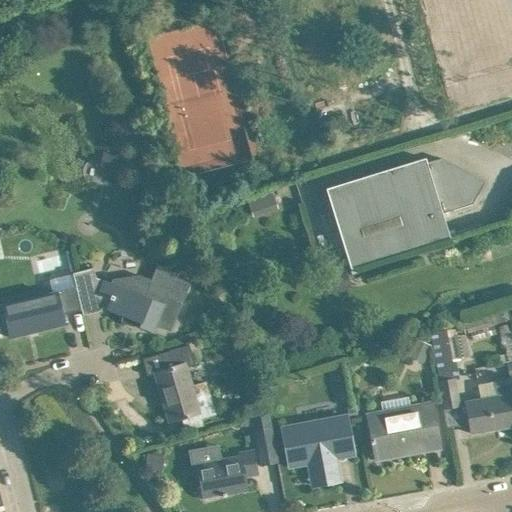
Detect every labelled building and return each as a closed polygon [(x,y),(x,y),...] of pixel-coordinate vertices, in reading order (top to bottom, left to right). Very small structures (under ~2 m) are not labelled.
[(465,188),(471,175),(441,159),(426,163),(424,158),(405,164),(325,189),(350,269),(430,245),(449,239),(441,214),(472,204),(477,194),(465,188)] [(262,209),(257,194),(244,198),(249,213),(262,209)] [(92,268),(71,274),(74,285),(75,289),(77,297),(81,310),(82,316),(100,311),(101,308),(140,323),(138,327),(151,332),(154,325),(169,331),(177,312),(180,304),(181,302),(182,303),(190,283),(173,276),(155,269),(150,281),(138,277),(112,281),(109,287),(106,286),(96,280),(92,268)] [(342,269),(318,277),(323,293),(348,285),(342,269)] [(56,293),(2,306),(5,318),(10,337),(27,333),(26,331),(33,330),(33,332),(63,324),(61,315),(81,310),(77,297),(75,289),(56,293)] [(409,352),(425,358),(430,345),(414,339),(409,352)] [(200,419),(216,415),(206,381),(190,386),(185,368),(194,365),(188,345),(142,359),(147,376),(155,373),(163,399),(165,398),(167,405),(163,406),(168,422),(181,419),(184,431),(202,426),(200,419)] [(511,377),(493,381),(496,397),(465,403),(471,434),(511,426),(511,377)] [(453,380),(439,383),(444,409),(457,406),(453,380)] [(394,402),(420,400),(419,388),(393,391),(394,402)] [(431,403),(367,415),(371,440),(370,440),(370,443),(372,443),(373,450),(423,441),(425,451),(439,449),(431,403)] [(354,404),(345,406),(346,414),(355,412),(354,404)] [(276,462),(268,415),(252,418),(260,465),(276,462)] [(316,429),(282,435),(286,455),(287,454),(290,466),(307,462),(311,480),(337,475),(332,446),(349,443),(346,423),(345,418),(344,415),(315,420),(316,429)] [(238,454),(238,457),(196,465),(202,497),(221,494),(222,497),(225,496),(225,494),(246,491),(242,468),(255,466),(252,452),(238,454)] [(163,456),(147,454),(144,469),(160,471),(163,456)]
